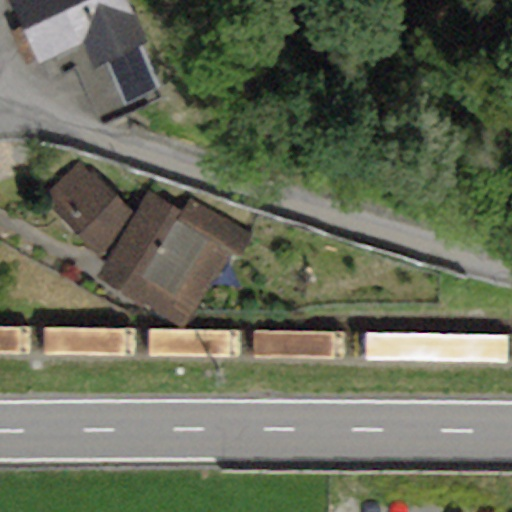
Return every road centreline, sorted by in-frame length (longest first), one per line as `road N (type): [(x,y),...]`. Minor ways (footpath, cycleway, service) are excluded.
road 1 (residential): [(0,100),(511,274)]
road 2 (tertiary): [(511,432),(0,432)]
